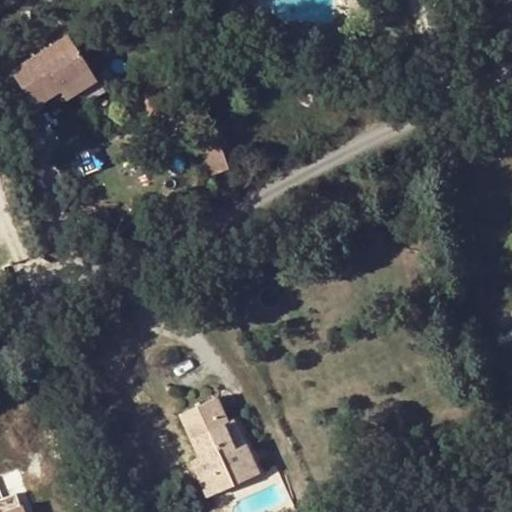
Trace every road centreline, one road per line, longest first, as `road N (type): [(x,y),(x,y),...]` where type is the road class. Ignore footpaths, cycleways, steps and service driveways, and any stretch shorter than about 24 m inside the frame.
road 1 (residential): [(511,81),(388,124),(0,317)]
road 2 (unknown): [(80,277),(18,106)]
